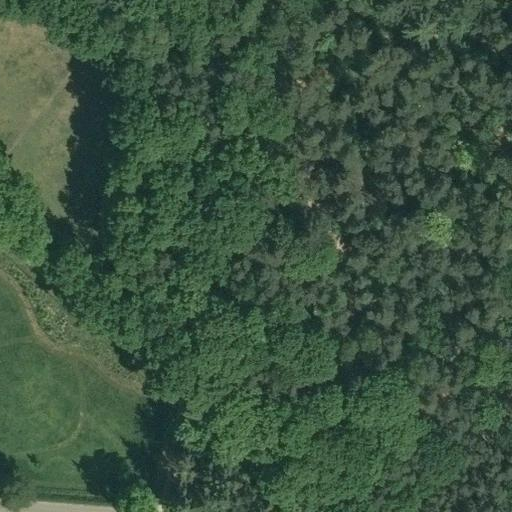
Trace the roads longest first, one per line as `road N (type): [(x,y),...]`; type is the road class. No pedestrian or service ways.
road 1 (track): [(271,0),(164,511)]
road 2 (track): [(0,225),(336,511)]
road 3 (unknown): [(267,13),(306,28),(368,31),(511,88)]
